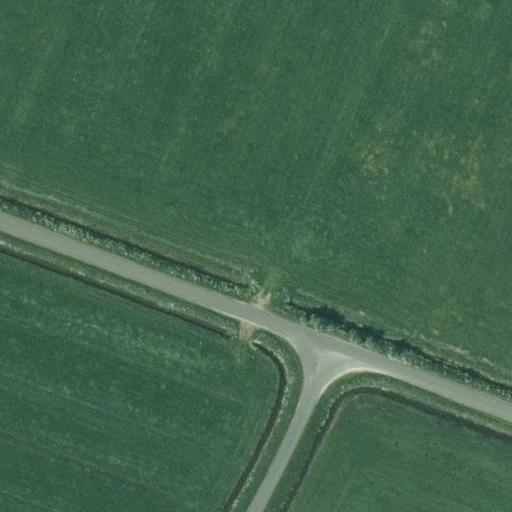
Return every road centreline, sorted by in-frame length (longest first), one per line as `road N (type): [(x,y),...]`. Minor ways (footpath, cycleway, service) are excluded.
road 1 (unclassified): [(330,343),(0,219)]
road 2 (unclassified): [(511,411),(330,343)]
road 3 (unclassified): [(254,511),(330,343)]
